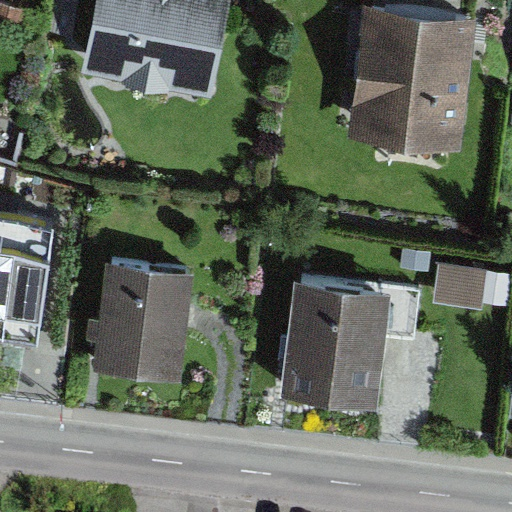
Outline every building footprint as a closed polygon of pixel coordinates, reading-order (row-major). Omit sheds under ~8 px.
[(213,97),(232,0),(96,0),(82,70),(213,97)] [(462,145),(479,12),(383,0),(365,0),(350,131),(462,145)] [(0,337),(45,342),(58,223),(0,215),(0,337)] [(182,374),(196,266),(109,255),(102,309),(87,307),(84,330),(96,332),(92,363),(182,374)] [(378,406),(393,290),(296,277),(281,392),(378,406)] [(479,298),(427,293),(423,330),(476,335),(479,298)]
